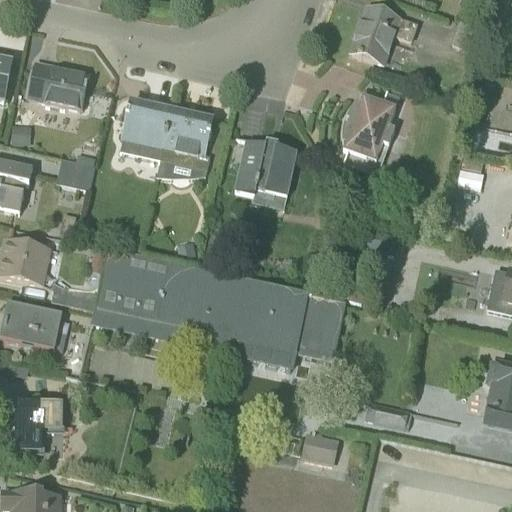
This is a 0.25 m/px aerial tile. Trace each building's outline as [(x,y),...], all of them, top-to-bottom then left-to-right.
[(462,0),(456,8),(468,18),(479,4),(474,0),(462,0)] [(346,60),(383,73),(393,43),(410,49),(416,31),(364,11),(346,60)] [(459,26),(451,50),(471,57),(479,33),(459,26)] [(0,111),(2,111),(10,68),(0,66),(0,111)] [(53,71),(34,68),(25,106),(80,118),(88,82),(53,75),(53,71)] [(379,109),(362,102),(358,110),(355,108),(348,117),(344,124),(347,126),(345,131),(342,130),(340,139),(341,149),(344,150),(341,157),(346,159),(342,171),(375,182),(393,135),(387,133),(397,104),(383,98),(379,109)] [(160,156),(169,116),(129,107),(118,147),(160,156)] [(203,163),(212,125),(169,116),(158,168),(155,184),(176,186),(204,184),(208,164),(203,163)] [(12,131),(11,152),(22,153),(22,150),(25,150),(26,132),(12,131)] [(263,151),(235,146),(229,170),(238,173),(232,196),(252,202),(250,208),(251,209),(281,216),(281,215),(286,202),(289,202),(292,189),(288,188),(295,159),(276,154),(277,149),(265,146),(263,151)] [(481,166),(461,162),(458,172),(479,176),(481,166)] [(60,165),(55,190),(87,196),(93,172),(60,165)] [(0,215),(17,220),(24,191),(27,191),(31,174),(0,167),(0,215)] [(363,207),(359,223),(384,228),(388,213),(363,207)] [(1,246),(0,250),(0,284),(42,293),(49,256),(1,246)] [(332,367),(343,307),(107,255),(89,331),(292,375),(295,361),(331,369),(332,367)] [(493,275),(485,315),(511,320),(511,276),(507,276),(506,278),(493,275)] [(61,321),(6,310),(0,332),(0,346),(52,358),(53,356),(60,358),(65,341),(57,339),(61,321)] [(511,370),(489,365),(483,390),(488,391),(480,430),(511,437),(511,370)] [(11,407),(10,462),(42,462),(42,440),(62,440),(63,408),(11,407)] [(364,424),(407,434),(410,417),(367,407),(364,424)] [(304,439),(299,464),(331,471),(336,446),(304,439)] [(42,498),(0,496),(0,511),(59,511),(60,502),(42,501),(42,498)]
